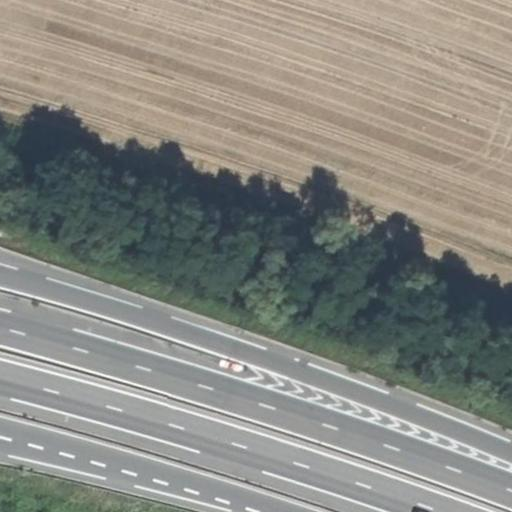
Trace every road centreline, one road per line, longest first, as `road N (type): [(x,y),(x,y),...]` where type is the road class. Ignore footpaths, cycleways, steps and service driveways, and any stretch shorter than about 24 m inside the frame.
road 1 (track): [(0,130),(166,174),(511,306)]
road 2 (trunk): [(511,451),(244,351),(1,274)]
road 3 (trunk): [(511,491),(267,406),(0,328)]
road 4 (trunk): [(0,378),(440,511)]
road 5 (trunk): [(0,429),(285,511)]
